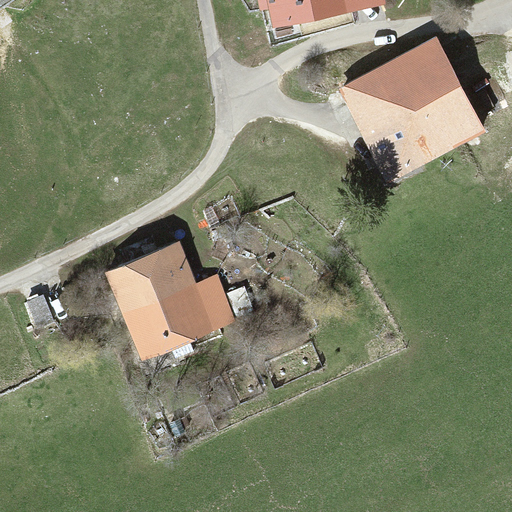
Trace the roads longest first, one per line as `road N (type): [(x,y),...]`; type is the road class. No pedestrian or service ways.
road 1 (unclassified): [(0,292),(168,212),(212,178),(229,131),(232,83)]
road 2 (unclassified): [(232,83),(511,0)]
